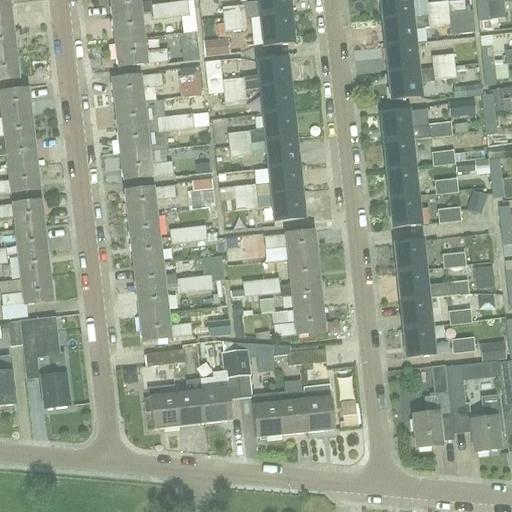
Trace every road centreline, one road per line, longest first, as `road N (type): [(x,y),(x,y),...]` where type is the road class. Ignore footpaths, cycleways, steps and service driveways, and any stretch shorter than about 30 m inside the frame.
road 1 (residential): [(382,485),(334,0)]
road 2 (residential): [(107,463),(58,0)]
road 3 (unclassified): [(382,485),(196,471)]
road 4 (unclassified): [(511,497),(382,485)]
